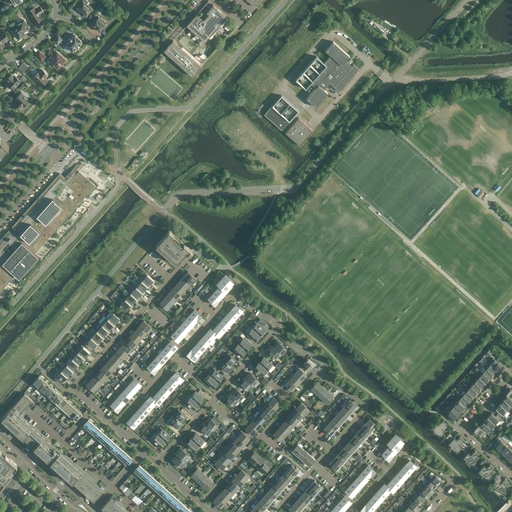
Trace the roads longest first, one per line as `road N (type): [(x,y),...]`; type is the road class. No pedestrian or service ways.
road 1 (tertiary): [(50,152),(187,0)]
road 2 (tertiary): [(179,0),(45,147)]
road 3 (residential): [(213,315),(235,291),(279,323),(210,402)]
road 4 (residential): [(145,306),(72,388),(114,425)]
road 5 (residential): [(292,401),(318,372),(363,401),(330,448)]
road 6 (residential): [(511,378),(463,429),(511,474)]
road 7 (residential): [(388,470),(406,449),(448,473),(453,480),(425,511)]
